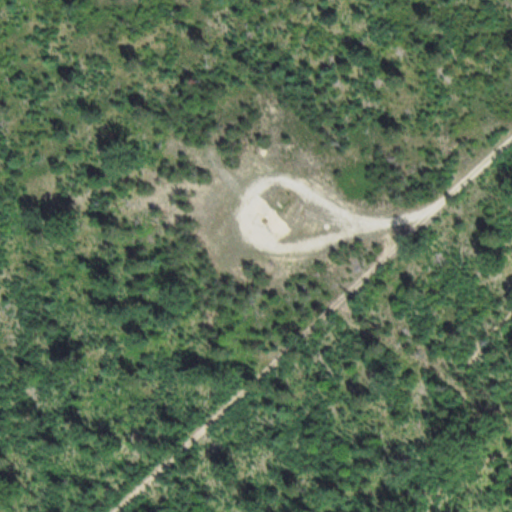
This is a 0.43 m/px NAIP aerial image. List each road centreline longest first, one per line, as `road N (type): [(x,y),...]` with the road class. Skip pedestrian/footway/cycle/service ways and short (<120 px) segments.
road 1 (track): [(110,511),(511,140)]
road 2 (track): [(441,202),(327,240),(276,247),(254,235),(245,204),(259,186),(284,179),(370,223)]
